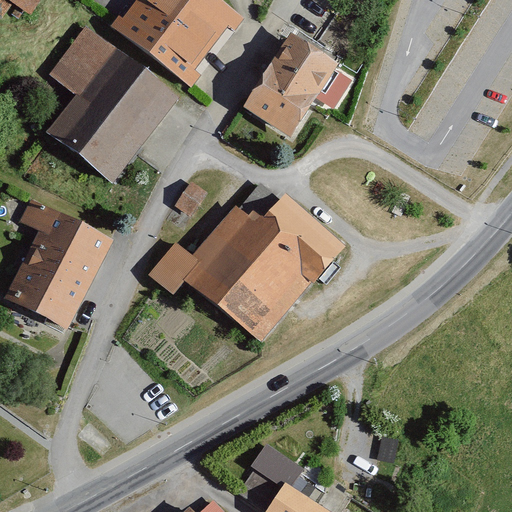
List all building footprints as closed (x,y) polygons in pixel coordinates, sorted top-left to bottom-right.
[(49,0),(5,0),(35,21),(49,0)] [(237,0),(119,0),(113,8),(191,72),(246,7),(237,0)] [(173,96),(87,33),(56,74),(83,95),(55,131),(114,175),(173,96)] [(336,65),(291,37),(246,108),(290,136),(315,96),(333,108),(350,81),(333,70),(336,65)] [(196,212),(206,186),(187,179),(178,206),(196,212)] [(332,261),(260,196),(182,282),(254,347),(332,261)] [(111,233),(51,204),(10,289),(70,318),(111,233)] [(286,452),(250,503),(262,511),(325,511),(341,491),(286,452)]
